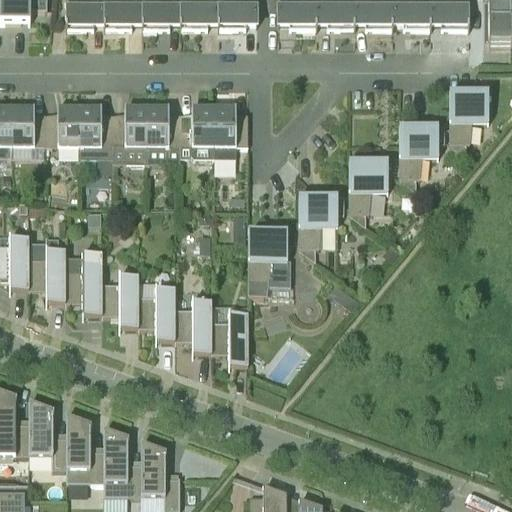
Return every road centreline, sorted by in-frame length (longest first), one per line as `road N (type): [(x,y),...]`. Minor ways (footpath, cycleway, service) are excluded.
road 1 (residential): [(456,511),(0,340)]
road 2 (residential): [(0,74),(261,73)]
road 3 (residential): [(261,73),(260,172),(365,72)]
